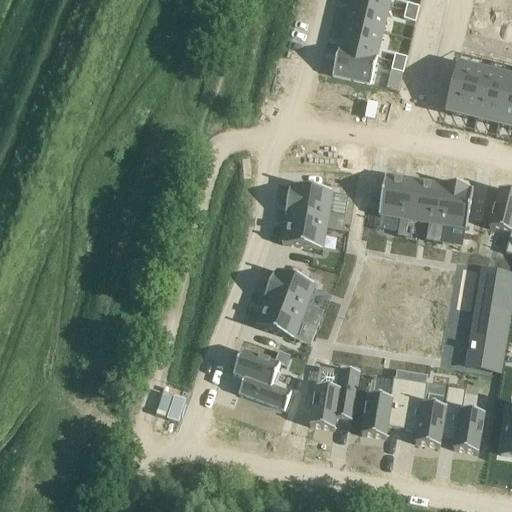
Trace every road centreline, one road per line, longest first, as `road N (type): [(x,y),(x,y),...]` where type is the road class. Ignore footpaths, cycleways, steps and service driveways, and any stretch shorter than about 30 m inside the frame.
road 1 (residential): [(183,455),(260,244),(291,128)]
road 2 (residential): [(494,511),(183,455)]
road 3 (residential): [(291,128),(511,160)]
road 4 (residential): [(291,128),(325,0)]
